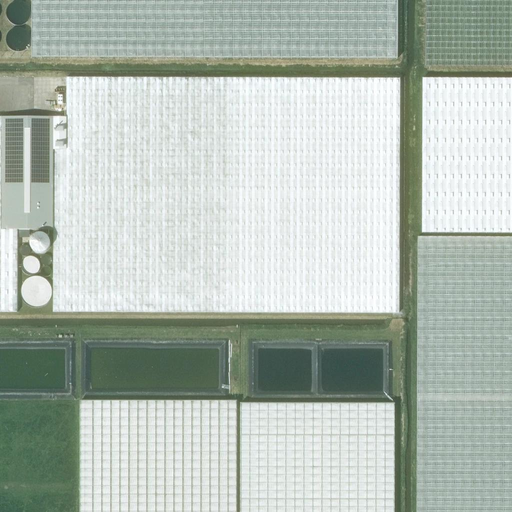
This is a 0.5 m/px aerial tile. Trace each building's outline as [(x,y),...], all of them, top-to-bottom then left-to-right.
[(31,0),(31,58),(397,59),(397,0),(31,0)] [(511,0),(425,0),(425,67),(511,66),(511,0)] [(52,230),(53,312),(398,312),(399,79),(67,78),(66,117),(55,117),(52,230)] [(511,79),(422,79),(421,233),(511,232),(511,79)] [(0,312),(17,312),(17,229),(2,229),(2,117),(0,117),(0,312)] [(2,229),(17,229),(52,230),(55,117),(2,117),(2,229)] [(511,511),(511,237),(461,237),(417,238),(416,511),(511,511)] [(236,511),(237,401),(80,401),(80,511),(236,511)] [(393,511),(394,403),(241,403),(240,511),(393,511)]
